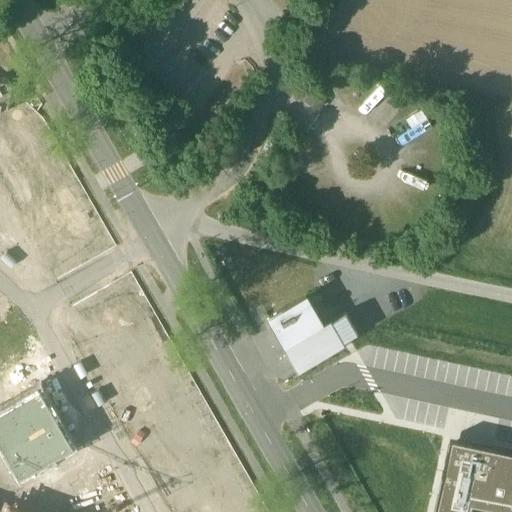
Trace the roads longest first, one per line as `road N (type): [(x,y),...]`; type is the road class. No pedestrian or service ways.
road 1 (tertiary): [(153,246),(309,511)]
road 2 (tertiary): [(18,0),(153,246)]
road 3 (residential): [(150,511),(33,311)]
road 4 (residential): [(153,246),(33,311)]
